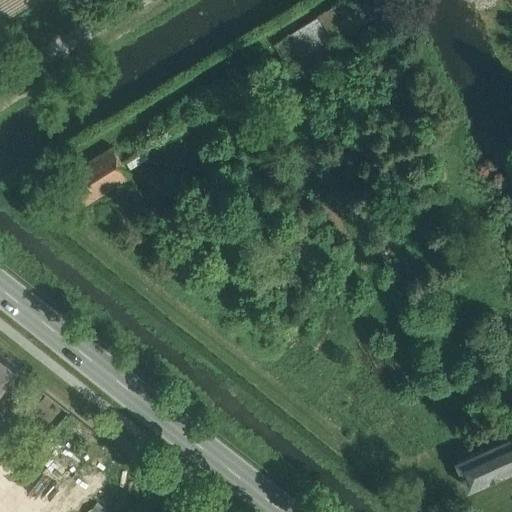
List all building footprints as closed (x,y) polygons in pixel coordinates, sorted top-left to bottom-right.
[(350,0),(345,0),(320,15),(325,23),(333,36),(362,19),(350,0)] [(325,23),(294,41),(302,55),(333,36),(325,23)] [(266,75),(122,163),(130,176),(271,89),(264,78),(267,76),(266,75)] [(273,93),(132,179),(138,190),(279,104),(273,93)] [(112,147),(65,176),(83,205),(130,176),(122,163),(112,147)] [(0,392),(18,370),(0,356),(0,392)] [(511,436),(495,444),(494,443),(490,445),(490,446),(457,462),(468,489),(511,469),(511,436)]
